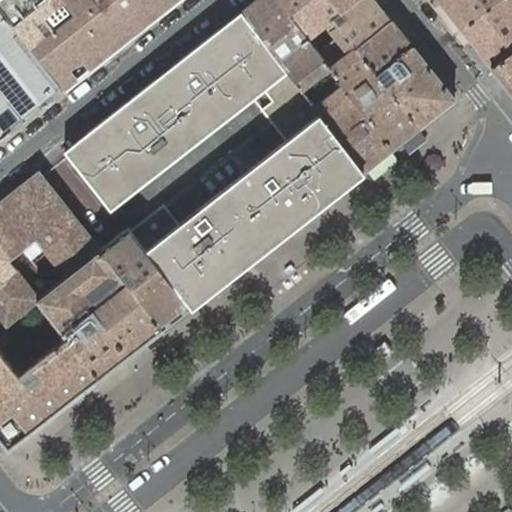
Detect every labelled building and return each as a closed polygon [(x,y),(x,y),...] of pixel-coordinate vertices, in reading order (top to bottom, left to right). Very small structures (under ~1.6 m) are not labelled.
[(62,0),(73,13),(30,48),(63,90),(176,0),(62,0)] [(278,0),(255,0),(242,11),(297,82),(302,90),(330,69),(331,67),(319,52),(278,0)] [(278,0),(319,52),(337,38),(329,28),(336,23),(332,17),(354,0),(278,0)] [(391,19),(376,0),(354,0),(332,17),(336,23),(356,47),(391,19)] [(438,0),(449,13),(466,0),(438,0)] [(466,0),(449,13),(462,29),(498,0),(466,0)] [(511,0),(498,0),(462,29),(492,68),(511,52),(511,0)] [(0,139),(63,90),(30,48),(0,10),(0,139)] [(242,11),(64,151),(111,210),(260,89),(268,99),(257,107),(282,138),(177,224),(161,204),(129,230),(189,306),(346,184),(278,96),(297,82),(242,11)] [(412,46),(391,19),(356,47),(376,73),(412,46)] [(337,38),(319,52),(331,67),(330,69),(391,148),(419,127),(376,73),(356,47),(336,23),(329,28),(337,38)] [(376,73),(419,127),(455,99),(412,46),(376,73)] [(511,52),(492,68),(511,92),(511,52)] [(330,69),(302,90),(364,170),(391,148),(330,69)] [(302,90),(297,82),(278,96),(346,184),(364,170),(302,90)] [(39,171),(0,201),(0,220),(23,250),(35,240),(60,272),(64,277),(100,248),(39,171)] [(0,220),(0,322),(4,328),(37,302),(35,300),(38,297),(34,292),(11,260),(23,250),(0,220)] [(127,227),(101,248),(163,327),(189,306),(129,230),(127,227)] [(35,300),(37,302),(64,338),(66,337),(98,378),(163,327),(101,248),(100,248),(64,277),(52,286),(38,297),(35,300)] [(60,272),(48,281),(52,286),(64,277),(60,272)] [(34,292),(38,297),(52,286),(48,281),(34,292)] [(18,374),(0,350),(0,438),(8,448),(98,378),(66,337),(64,338),(18,374)]
